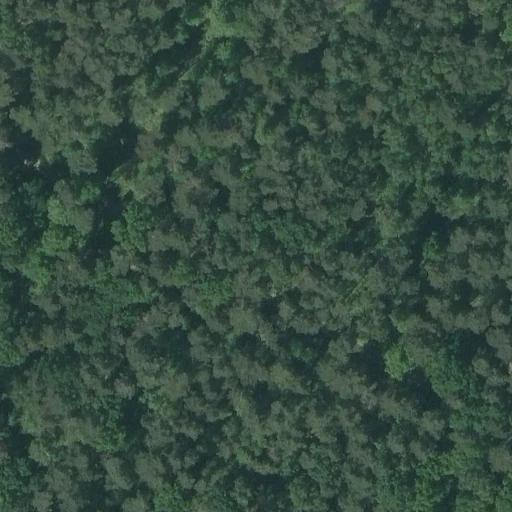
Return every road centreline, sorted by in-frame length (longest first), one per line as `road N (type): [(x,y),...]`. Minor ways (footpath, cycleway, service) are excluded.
road 1 (track): [(511,433),(0,150)]
road 2 (track): [(368,0),(131,225)]
